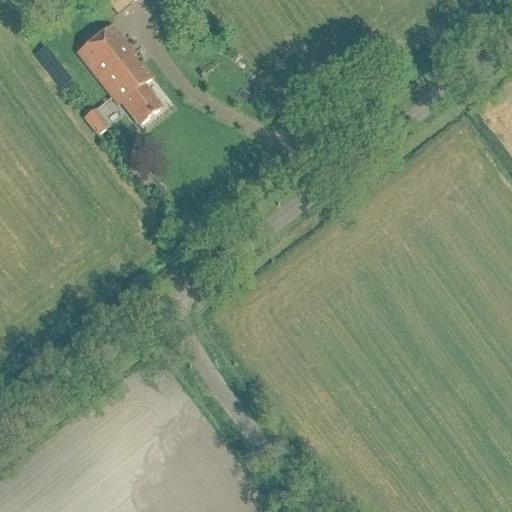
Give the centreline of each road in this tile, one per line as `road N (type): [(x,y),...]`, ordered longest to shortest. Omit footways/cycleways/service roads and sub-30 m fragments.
road 1 (tertiary): [(162,312),(511,42)]
road 2 (unclassified): [(310,511),(162,312)]
road 3 (tertiary): [(0,439),(162,312)]
